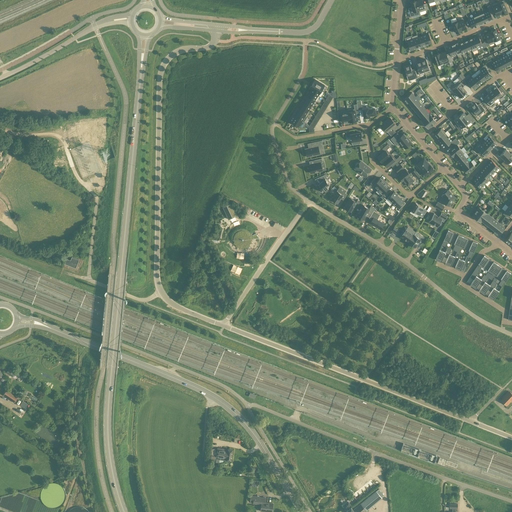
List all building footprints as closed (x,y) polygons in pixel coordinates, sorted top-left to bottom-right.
[(421,0),(417,0),(416,1),(419,12),(428,9),(426,3),(423,4),(421,0)] [(497,3),(500,9),(501,13),(507,11),(504,4),(508,3),(506,0),(503,0),(503,1),(497,3)] [(419,12),(416,1),(410,2),(412,7),(408,8),(410,17),(415,15),(414,14),(419,12)] [(487,6),(488,10),(493,8),(496,16),(501,13),(500,9),(497,3),(497,2),(487,6)] [(487,22),(493,19),(489,11),(483,13),(487,22)] [(482,24),(487,22),(483,13),(478,15),(482,24)] [(477,26),(482,24),(478,15),(474,17),(477,26)] [(472,28),(477,26),(474,17),(468,19),(472,28)] [(457,21),(461,30),(466,28),(462,18),(456,20),(457,21)] [(457,21),(451,23),(456,33),(461,30),(457,21)] [(490,32),(494,42),(495,42),(500,40),(495,29),(490,32)] [(494,42),(490,32),(485,34),(487,40),(484,42),(486,46),(495,43),(495,42),(494,42)] [(431,43),(428,34),(423,35),(426,45),(431,43)] [(421,47),(418,37),(417,35),(412,37),(412,39),(416,49),(421,47)] [(426,45),(423,35),(418,37),(421,47),(426,45)] [(476,47),(482,45),(478,36),(472,38),(476,47)] [(477,49),(476,47),(472,38),(467,40),(471,49),(472,52),(477,49)] [(416,49),(412,39),(407,41),(410,50),(416,49)] [(467,51),(471,49),(467,40),(463,42),(467,51)] [(462,53),(467,51),(463,42),(458,44),(462,53)] [(462,54),(462,53),(458,44),(458,43),(453,45),(456,54),(457,56),(462,54)] [(451,56),(456,54),(453,45),(447,47),(451,56)] [(439,53),(443,64),(449,62),(445,51),(439,53)] [(439,53),(434,55),(438,66),(443,64),(439,53)] [(511,64),(506,55),(502,57),(506,66),(511,64)] [(502,69),(506,66),(502,57),(497,60),(502,69)] [(502,69),(497,60),(496,58),(491,61),(491,60),(488,61),(491,67),(493,65),(497,72),(502,69)] [(426,59),(421,61),(425,72),(430,70),(426,59)] [(421,61),(416,63),(420,74),(425,72),(421,61)] [(481,72),(487,79),(491,76),(487,70),(489,69),(488,68),(485,63),(479,69),(480,71),(481,72)] [(414,69),(411,70),(410,65),(403,67),(407,78),(416,75),(414,69)] [(482,82),(487,79),(481,72),(477,75),(482,82)] [(482,82),(477,75),(473,78),(478,85),(482,82)] [(479,86),(478,85),(473,78),(472,77),(467,81),(465,78),(463,80),(467,85),(469,83),(474,89),(479,86)] [(314,81),(312,85),(321,90),(324,85),(318,81),(315,79),(314,81)] [(467,92),(462,87),(463,86),(461,82),(459,83),(456,86),(463,95),(466,92),(467,92)] [(321,90),(312,85),(308,90),(309,90),(310,90),(317,95),(321,90)] [(454,93),(455,92),(459,98),(460,98),(463,95),(456,86),(453,89),(451,90),(454,93)] [(502,94),(496,86),(491,90),(498,98),(502,94)] [(314,100),(317,95),(310,90),(309,90),(306,95),(314,100)] [(493,101),(498,98),(491,90),(487,93),(488,95),(493,101)] [(408,102),(415,97),(412,92),(404,99),(407,103),(408,102)] [(311,105),(314,100),(306,95),(303,100),(311,105)] [(494,102),(493,101),(488,95),(484,98),(490,106),(494,102)] [(412,106),(419,101),(415,97),(408,102),(412,106)] [(299,105),(308,110),(311,105),(303,100),(299,105)] [(415,111),(422,105),(419,101),(412,106),(415,111)] [(481,105),(478,107),(475,103),(470,107),(477,116),(485,110),(481,105)] [(353,105),(354,109),(347,110),(349,121),(351,121),(351,122),(355,121),(356,120),(355,113),(358,113),(357,104),(353,105)] [(308,110),(299,105),(296,110),(305,115),(307,117),(310,112),(308,110)] [(419,115),(426,109),(422,105),(415,111),(419,115)] [(368,109),(368,108),(363,109),(364,118),(369,117),(369,115),(375,114),(375,112),(375,108),(374,109),(374,108),(368,109)] [(421,120),(429,113),(426,109),(419,115),(422,119),(421,120)] [(301,121),(305,115),(296,110),(293,115),(301,121)] [(349,121),(347,110),(337,112),(338,120),(341,119),(342,123),(349,121)] [(471,116),(468,118),(463,112),(459,116),(466,125),(471,122),(472,123),(474,121),(471,116)] [(436,121),(429,113),(421,120),(428,128),(436,121)] [(293,115),(289,120),(298,126),(302,121),(301,121),(293,115)] [(462,129),(466,125),(459,116),(454,119),(459,125),(456,127),(460,132),(463,130),(462,129)] [(392,128),(395,125),(390,118),(380,126),(385,133),(387,132),(391,136),(395,132),(392,128)] [(437,139),(445,132),(441,128),(433,135),(437,139)] [(361,133),(361,132),(350,134),(351,142),(351,141),(352,145),(359,144),(358,140),(362,139),(361,136),(362,136),(362,133),(361,133)] [(440,143),(448,137),(445,132),(437,139),(440,143)] [(485,140),(493,148),(497,143),(494,141),(495,140),(488,133),(486,135),(488,137),(485,140)] [(399,137),(396,134),(391,139),(394,142),(397,140),(405,148),(411,143),(411,142),(409,139),(408,139),(403,134),(399,137)] [(443,148),(451,142),(453,144),(457,140),(455,138),(452,141),(448,137),(440,143),(440,144),(443,148)] [(460,149),(457,145),(459,143),(457,140),(453,144),(455,146),(449,151),(453,156),(460,149)] [(493,148),(485,140),(482,144),(489,152),(493,148)] [(312,147),(308,148),(305,149),(307,157),(319,154),(318,149),(323,148),(321,141),(311,143),(312,147)] [(382,162),(383,161),(391,154),(387,149),(389,147),(387,144),(380,150),(382,152),(377,157),(378,157),(377,158),(380,160),(382,162)] [(489,152),(482,144),(478,148),(476,146),(473,149),(478,153),(480,151),(486,156),(489,152)] [(460,149),(453,156),(456,160),(463,154),(464,154),(464,153),(460,149)] [(511,152),(511,153),(511,154),(506,149),(505,149),(502,152),(511,160),(511,158),(511,152)] [(499,155),(504,160),(503,161),(506,164),(508,163),(511,160),(502,152),(499,155)] [(394,165),(401,159),(399,156),(396,159),(392,154),(391,154),(383,161),(384,163),(384,164),(386,166),(387,167),(392,162),(394,165)] [(459,164),(466,158),(463,154),(456,160),(459,164)] [(315,163),(314,164),(310,165),(309,165),(310,173),(322,171),(320,163),(322,162),(322,158),(314,160),(315,163)] [(418,164),(416,166),(423,175),(425,174),(426,174),(434,168),(428,161),(427,162),(424,158),(417,164),(418,164)] [(459,164),(463,168),(470,162),(469,162),(466,158),(459,164)] [(499,167),(491,160),(487,164),(495,171),(499,167)] [(356,164),(356,166),(354,168),(365,177),(371,169),(360,161),(359,163),(357,163),(356,164)] [(470,162),(463,168),(466,172),(474,166),(471,161),(469,162),(470,162)] [(495,171),(487,164),(484,168),(491,175),(495,171)] [(409,174),(405,169),(401,165),(395,169),(397,172),(398,172),(399,174),(397,175),(402,180),(409,174)] [(487,179),(488,179),(491,175),(484,168),(480,172),(481,173),(487,179)] [(414,180),(410,176),(412,174),(411,173),(409,174),(402,180),(407,186),(414,180)] [(489,180),(488,179),(487,179),(481,173),(477,177),(485,184),(489,180)] [(328,178),(325,174),(317,178),(320,182),(316,185),(321,192),(324,189),(325,190),(328,188),(327,187),(329,185),(325,180),(328,178)] [(380,177),(377,180),(374,178),(368,184),(371,187),(373,185),(377,189),(385,181),(383,179),(382,179),(380,177)] [(485,184),(477,177),(474,181),(481,188),(485,184)] [(388,184),(385,181),(377,189),(382,193),(380,196),(383,198),(384,197),(389,192),(386,189),(389,186),(387,184),(388,184)] [(341,198),(341,197),(344,199),(347,194),(344,192),(344,193),(338,189),(331,199),(337,203),(341,198)] [(438,202),(435,206),(441,210),(444,206),(443,205),(444,203),(449,206),(455,198),(448,190),(447,191),(446,190),(442,193),(443,194),(441,195),(444,198),(441,204),(438,202)] [(392,203),(399,195),(394,191),(391,194),(389,192),(384,197),(386,199),(387,198),(392,203)] [(403,205),(401,203),(404,200),(399,195),(392,203),(396,207),(395,208),(398,210),(403,205)] [(357,208),(360,202),(357,200),(356,202),(350,198),(344,208),(351,211),(353,207),(354,206),(357,208)] [(411,209),(422,217),(426,211),(421,208),(422,207),(415,202),(411,209)] [(226,216),(227,217),(228,219),(235,216),(236,216),(234,212),(230,203),(222,207),(226,216)] [(371,214),(375,208),(371,206),(369,208),(363,205),(356,215),(363,219),(368,212),(371,214)] [(481,220),(487,213),(478,207),(472,215),(480,221),(481,220)] [(380,214),(373,210),(369,218),(372,220),(370,223),(380,229),(384,223),(377,219),(380,214)] [(437,227),(442,221),(444,222),(445,219),(447,216),(447,215),(447,216),(442,213),(442,212),(441,212),(439,217),(434,214),(434,213),(429,221),(429,222),(429,221),(437,227)] [(481,220),(485,223),(491,216),(487,213),(481,220)] [(495,220),(491,216),(485,223),(490,227),(495,220)] [(499,223),(495,220),(490,227),(494,230),(493,231),(499,223)] [(504,226),(499,223),(493,231),(497,235),(504,226)] [(259,238),(257,234),(256,233),(252,235),(249,231),(246,229),(242,229),(238,230),(234,232),(232,236),(232,240),(234,240),(235,243),(237,246),(239,247),(243,248),(246,247),(248,245),(250,242),(251,239),(253,239),(259,238)] [(406,240),(409,242),(415,233),(410,229),(408,232),(405,230),(404,230),(401,234),(402,235),(401,236),(403,238),(403,239),(406,240)] [(452,232),(448,230),(441,245),(445,247),(447,241),(451,242),(455,233),(454,235),(452,233),(452,232)] [(416,232),(415,233),(409,242),(408,243),(410,244),(409,245),(413,247),(413,246),(415,247),(417,244),(419,246),(423,241),(418,238),(420,235),(416,232)] [(462,236),(458,234),(457,236),(455,235),(455,233),(451,242),(455,244),(452,250),(456,251),(462,236)] [(467,238),(462,236),(456,251),(456,252),(457,251),(460,253),(460,252),(462,247),(466,249),(470,239),(469,241),(466,240),(467,238)] [(472,242),(469,241),(470,239),(466,249),(470,250),(467,256),(471,257),(473,252),(477,243),(472,241),(472,242)] [(451,249),(449,248),(447,247),(445,252),(439,249),(435,259),(441,262),(443,256),(447,258),(449,254),(451,249)] [(459,258),(461,253),(460,252),(460,253),(457,251),(456,252),(455,256),(449,254),(447,258),(445,263),(451,266),(453,261),(457,262),(459,258)] [(463,265),(467,267),(471,257),(467,256),(466,255),(464,260),(459,258),(457,262),(454,267),(460,270),(463,265)] [(475,269),(478,271),(482,266),(485,268),(491,260),(490,260),(490,261),(487,259),(488,258),(484,255),(475,269)] [(66,259),(65,263),(75,267),(78,259),(72,257),(70,260),(66,259)] [(491,260),(485,268),(489,270),(485,275),(488,277),(497,264),(493,261),(492,263),(490,261),(491,260)] [(498,277),(504,268),(503,270),(500,268),(501,267),(497,264),(488,277),(492,280),(495,275),(498,277)] [(504,269),(504,268),(498,277),(502,279),(498,284),(502,286),(511,273),(506,270),(505,271),(503,270),(504,269)] [(478,271),(475,269),(470,277),(473,280),(470,284),(475,288),(478,283),(481,279),(476,276),(479,271),(478,271)] [(484,294),(487,289),(490,285),(485,281),(488,277),(485,275),(484,274),(481,279),(478,283),(482,285),(479,290),(484,294)] [(487,289),(491,291),(488,296),(493,299),(499,291),(494,288),(497,283),(495,282),(493,280),(490,285),(487,289)] [(19,377),(21,373),(16,370),(14,372),(9,369),(6,372),(12,376),(13,373),(19,377)] [(3,395),(14,403),(18,398),(7,390),(3,395)] [(501,400),(506,405),(511,399),(511,394),(509,391),(501,400)] [(231,460),(232,450),(228,449),(228,450),(225,450),(226,449),(217,448),(216,456),(211,456),(210,463),(214,464),(214,461),(216,461),(216,462),(219,463),(219,460),(226,461),(226,459),(231,460)] [(41,493),(41,494),(40,494),(40,495),(40,496),(40,497),(41,498),(41,499),(41,500),(42,501),(42,502),(43,504),(44,505),(45,505),(46,506),(47,507),(48,507),(49,508),(51,508),(52,508),(53,508),(55,508),(56,508),(57,508),(58,507),(60,507),(61,506),(62,505),(63,504),(64,503),(64,502),(65,501),(65,500),(65,499),(66,498),(66,497),(66,496),(66,495),(66,494),(66,492),(65,492),(65,491),(65,490),(64,489),(64,488),(63,487),(62,486),(61,485),(60,485),(59,484),(58,484),(57,483),(55,483),(53,483),(52,483),(51,483),(49,483),(48,484),(47,484),(46,485),(45,485),(45,486),(44,486),(43,487),(43,488),(42,489),(42,490),(41,491),(41,493)] [(346,511),(364,511),(366,511),(382,498),(376,491),(353,510),(351,508),(349,509),(348,507),(350,505),(348,502),(343,506),(345,509),(346,508),(348,510),(346,511)] [(258,504),(261,504),(265,505),(265,502),(266,498),(260,497),(260,496),(250,496),(250,502),(258,502),(258,504)] [(260,511),(271,511),(272,511),(273,503),(265,502),(265,505),(261,504),(260,511)]
